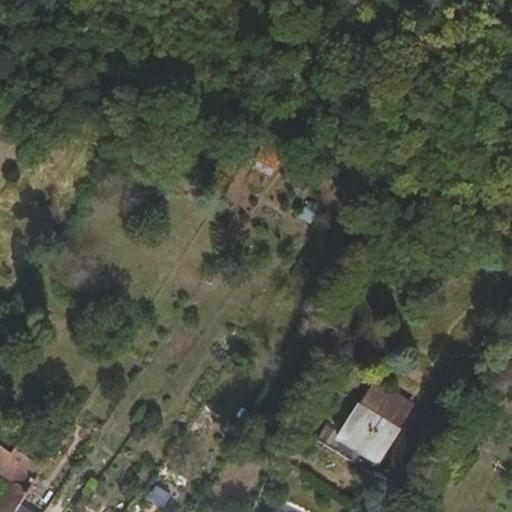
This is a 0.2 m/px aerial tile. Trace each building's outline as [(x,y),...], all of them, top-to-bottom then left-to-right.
[(250,175),(273,181),(280,153),(258,147),(250,175)] [(397,428),(411,406),(371,381),(357,403),(397,428)] [(370,472),(397,428),(357,403),(340,431),(326,422),(316,438),(370,472)] [(42,468),(12,446),(7,454),(0,448),(0,473),(13,483),(14,482),(28,491),(35,480),(42,468)] [(30,496),(39,483),(35,480),(28,491),(27,493),(30,496)] [(0,511),(13,511),(27,493),(28,491),(14,482),(13,483),(0,502),(0,511)] [(22,511),(32,498),(30,496),(27,493),(13,511),(22,511)]
